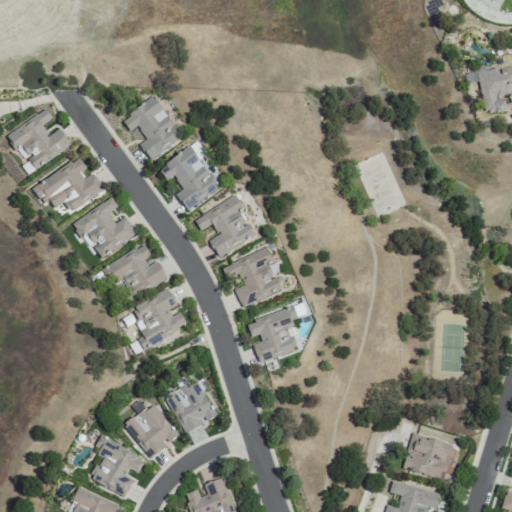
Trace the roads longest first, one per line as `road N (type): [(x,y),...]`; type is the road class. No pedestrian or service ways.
road 1 (residential): [(283,511),(202,277),(67,90)]
road 2 (residential): [(259,437),(201,459),(153,511)]
road 3 (residential): [(472,511),(511,385)]
